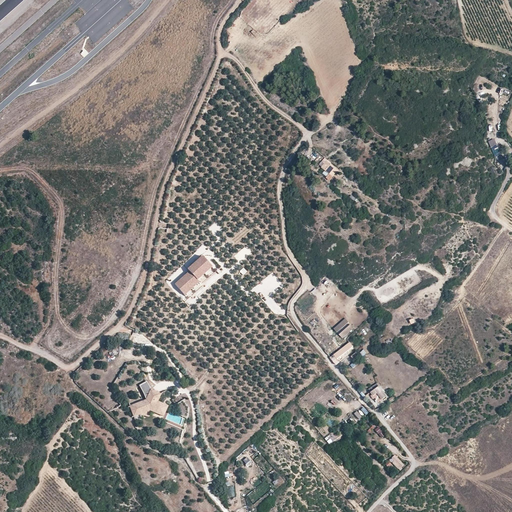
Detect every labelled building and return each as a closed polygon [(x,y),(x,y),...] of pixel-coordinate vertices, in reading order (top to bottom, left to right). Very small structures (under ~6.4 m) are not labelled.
[(488,141),(491,147),(497,145),(494,138),(488,141)] [(491,148),(495,156),(501,153),(498,146),(491,148)] [(322,168),(330,174),(335,168),(327,161),(322,168)] [(335,168),(330,174),(333,176),(338,170),(335,168)] [(202,256),(187,269),(189,271),(197,280),(212,267),(202,256)] [(197,280),(189,271),(175,284),(185,295),(199,282),(197,280)] [(317,317),(310,323),(313,326),(320,320),(317,317)] [(345,319),(334,329),(337,332),(349,322),(345,319)] [(351,324),(339,334),(343,338),(354,328),(351,324)] [(356,350),(350,342),(331,357),(335,361),(351,349),(354,352),(356,350)] [(363,349),(359,354),(364,358),(368,354),(363,349)] [(348,357),(351,362),(360,357),(358,352),(348,357)] [(146,400),(150,390),(146,382),(140,385),(146,400)] [(387,396),(377,383),(369,389),(371,391),(371,392),(373,394),(371,396),(374,399),(375,398),(379,402),(387,396)] [(160,395),(150,390),(146,400),(131,406),(135,417),(151,410),(156,413),(160,404),(157,402),(160,395)] [(167,407),(160,404),(156,413),(163,416),(167,407)] [(363,406),(353,414),(359,421),(368,413),(363,406)] [(378,427),(374,430),(381,438),(385,435),(378,427)] [(329,444),(337,439),(333,433),(324,438),(329,444)] [(404,465),(395,455),(392,458),(394,461),(392,463),(399,470),(404,465)] [(247,456),(242,459),(247,467),(252,463),(247,456)]
